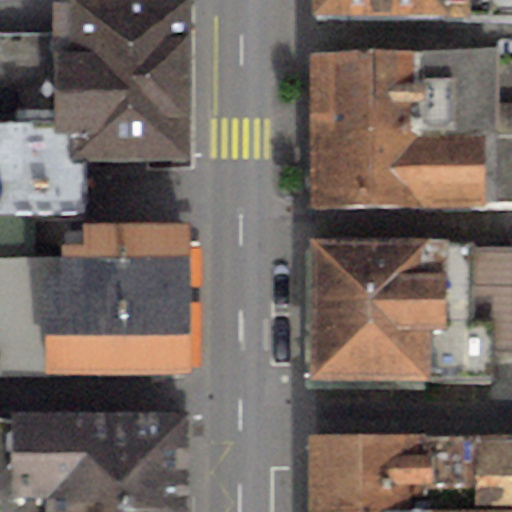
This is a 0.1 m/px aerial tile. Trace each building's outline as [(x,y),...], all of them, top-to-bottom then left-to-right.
[(69,0),(70,1),(53,1),(53,34),(0,34),(0,217),(87,217),(87,162),(191,162),(190,0),(69,0)] [(313,0),(314,23),(471,23),(469,0),(313,0)] [(511,0),(469,0),(471,23),(511,22),(511,0)] [(499,49),(312,52),(314,203),(490,200),(489,139),(501,139),(500,61),(499,49)] [(511,60),(500,61),(501,139),(489,139),(490,200),(511,200),(511,60)] [(191,222),(83,222),(83,244),(60,244),(60,257),(60,273),(42,274),(43,378),(192,377),(191,222)] [(469,242),(311,238),(310,381),(492,382),(492,353),(492,321),(470,323),(469,250),(469,242)] [(511,248),(469,250),(470,323),(492,321),(492,353),(511,352),(511,248)] [(60,273),(60,257),(0,258),(0,377),(43,378),(42,274),(60,273)] [(188,511),(188,413),(13,414),(13,418),(0,417),(0,511),(188,511)] [(511,433),(431,434),(432,511),(511,510),(511,433)] [(431,434),(311,435),(311,511),(325,511),(432,511),(431,434)]
